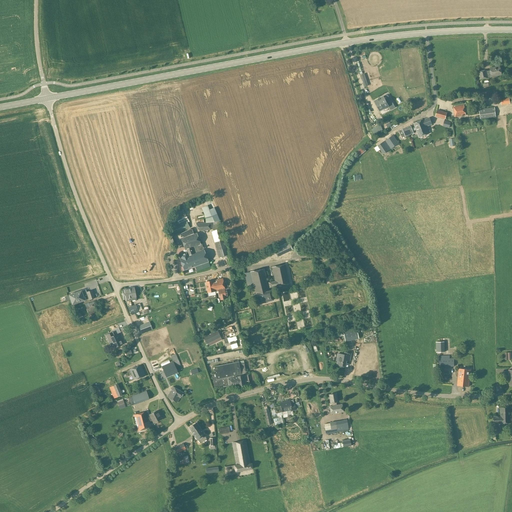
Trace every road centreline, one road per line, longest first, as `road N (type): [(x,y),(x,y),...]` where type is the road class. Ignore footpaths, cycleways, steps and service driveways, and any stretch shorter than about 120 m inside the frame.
road 1 (secondary): [(47,98),(340,43),(511,30)]
road 2 (unclassified): [(178,422),(224,399),(312,379),(423,394),(511,395)]
road 3 (unclassified): [(114,285),(74,192),(47,98)]
road 4 (unclassified): [(114,285),(268,259)]
road 5 (unclassified): [(53,511),(178,422)]
road 6 (unclassified): [(178,422),(114,285)]
